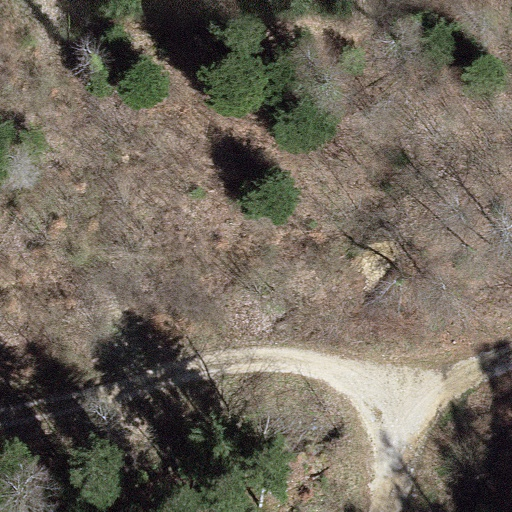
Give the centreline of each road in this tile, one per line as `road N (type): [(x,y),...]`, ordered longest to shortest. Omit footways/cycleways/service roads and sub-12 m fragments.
road 1 (track): [(0,420),(290,360),(372,373),(419,394)]
road 2 (track): [(384,511),(419,394),(511,355)]
